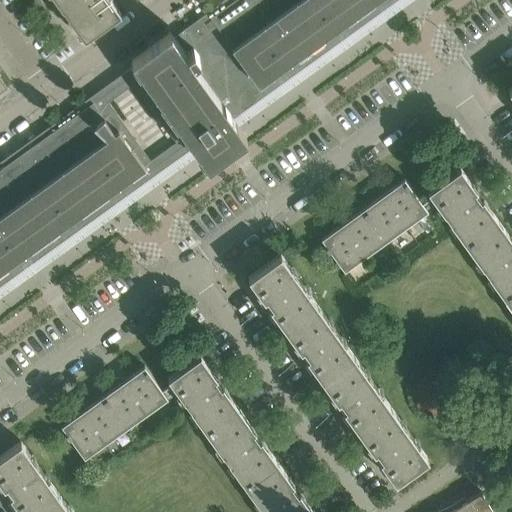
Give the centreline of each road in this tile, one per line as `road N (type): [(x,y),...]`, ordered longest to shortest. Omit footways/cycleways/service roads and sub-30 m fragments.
road 1 (residential): [(188,270),(448,80)]
road 2 (residential): [(362,511),(188,270)]
road 3 (residential): [(0,406),(188,270)]
road 4 (residential): [(50,87),(171,0)]
